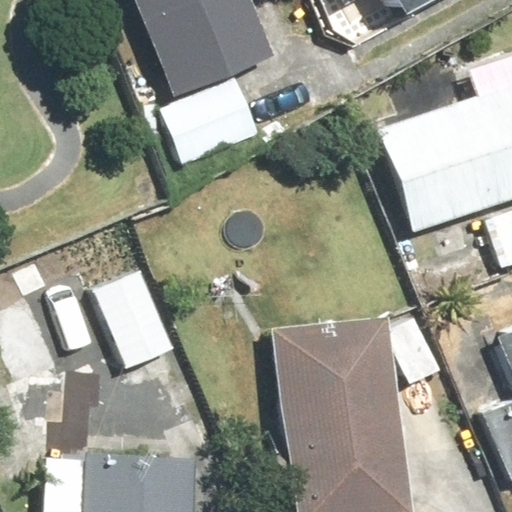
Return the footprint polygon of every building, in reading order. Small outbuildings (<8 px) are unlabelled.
[(231,0),(117,0),(156,97),(255,57),(231,0)] [(346,0),(347,1),(348,0),(391,0),(401,16),(428,0),(346,0)] [(243,136),(220,78),(148,106),(172,165),(243,136)] [(511,78),(364,125),(398,232),(511,196),(511,78)] [(511,212),(474,224),(488,272),(511,264),(511,212)] [(13,272),(0,277),(0,365),(11,390),(51,371),(58,385),(111,361),(117,375),(168,351),(130,268),(79,292),(73,280),(26,302),(13,272)] [(386,511),(369,316),(250,327),(266,511),(386,511)] [(511,480),(511,321),(477,335),(503,397),(467,412),(497,486),(511,480)] [(174,511),(178,461),(63,452),(58,511),(174,511)]
